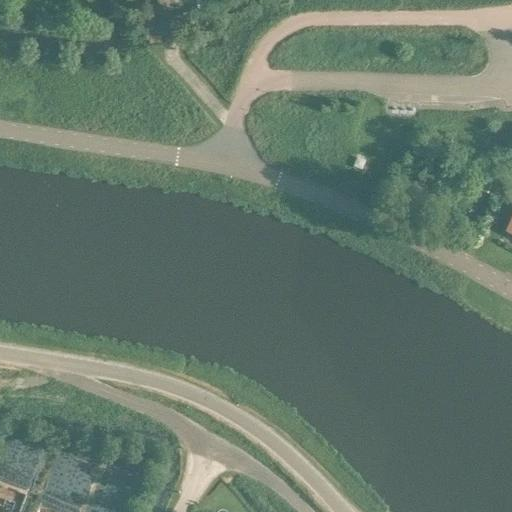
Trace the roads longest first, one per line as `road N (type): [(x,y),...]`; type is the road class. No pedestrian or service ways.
road 1 (tertiary): [(511,288),(312,190),(222,158),(0,125)]
road 2 (tertiary): [(342,511),(283,451),(218,405),(152,381),(0,355)]
